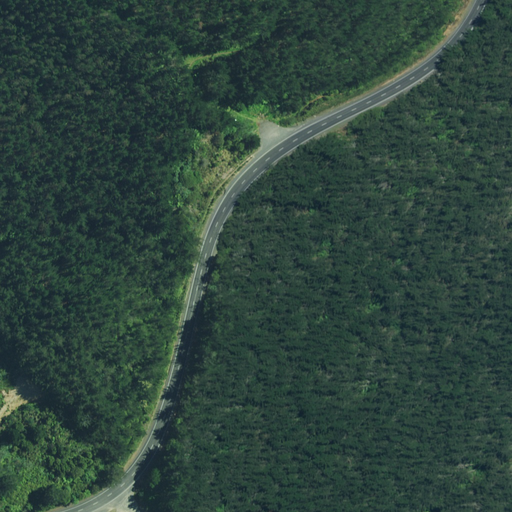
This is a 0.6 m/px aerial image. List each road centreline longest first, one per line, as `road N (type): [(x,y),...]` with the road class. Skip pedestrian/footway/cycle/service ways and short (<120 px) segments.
road 1 (secondary): [(68,511),(122,482),(149,445),(210,239),(243,180),(297,137),(431,65),(481,0)]
road 2 (track): [(289,142),(250,116),(215,108),(197,92),(183,58),(86,0)]
road 3 (track): [(192,78),(200,62),(266,32),(275,0)]
